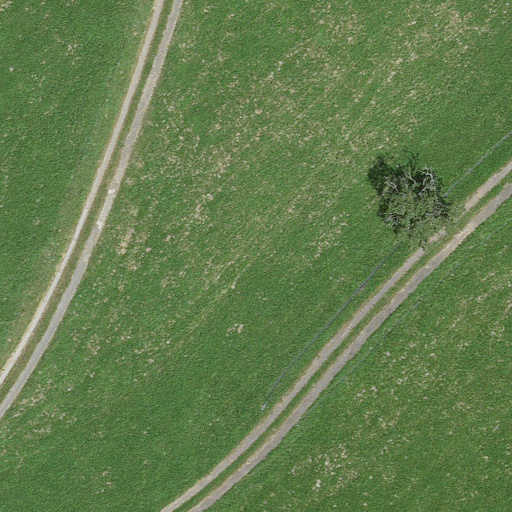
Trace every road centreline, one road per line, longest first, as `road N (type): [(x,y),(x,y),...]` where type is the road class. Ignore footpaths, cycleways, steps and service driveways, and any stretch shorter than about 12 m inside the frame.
road 1 (track): [(511,177),(178,511)]
road 2 (track): [(0,397),(92,218),(169,0)]
